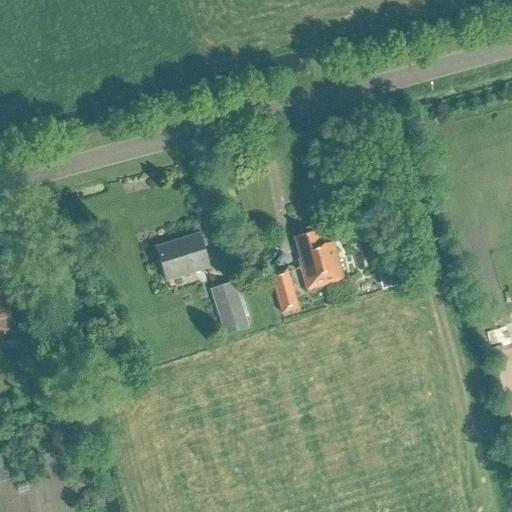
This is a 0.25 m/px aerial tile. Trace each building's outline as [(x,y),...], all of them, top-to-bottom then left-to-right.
[(300,233),(298,237),(293,239),(299,260),(297,261),(306,291),(343,281),(332,244),(321,247),(317,232),(312,234),(309,231),(300,233)] [(166,282),(208,268),(197,236),(155,249),(166,282)] [(297,310),(290,286),(286,271),(268,276),(275,300),(277,299),(282,315),(297,310)] [(224,336),(247,329),(233,283),(210,291),(224,336)] [(0,333),(12,331),(1,288),(0,288),(0,333)] [(156,321),(148,331),(162,342),(170,333),(156,321)]
